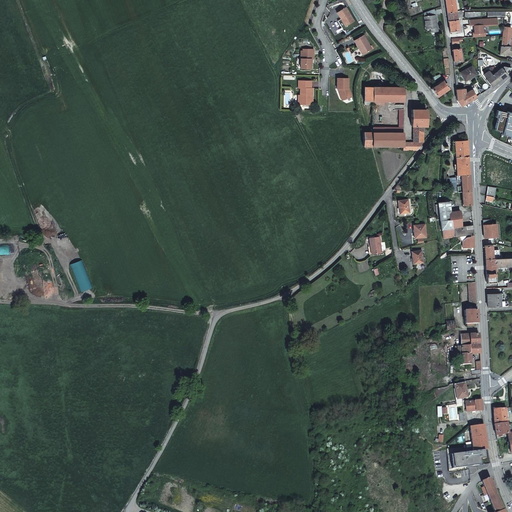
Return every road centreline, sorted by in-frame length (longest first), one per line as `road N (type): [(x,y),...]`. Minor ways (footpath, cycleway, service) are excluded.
road 1 (unclassified): [(448,112),(388,196),(315,275),(290,293),(217,313)]
road 2 (tertiary): [(476,135),(486,387)]
road 3 (track): [(0,303),(217,313)]
road 4 (unclassified): [(128,505),(190,394),(217,313)]
road 5 (tertiary): [(448,112),(355,0)]
